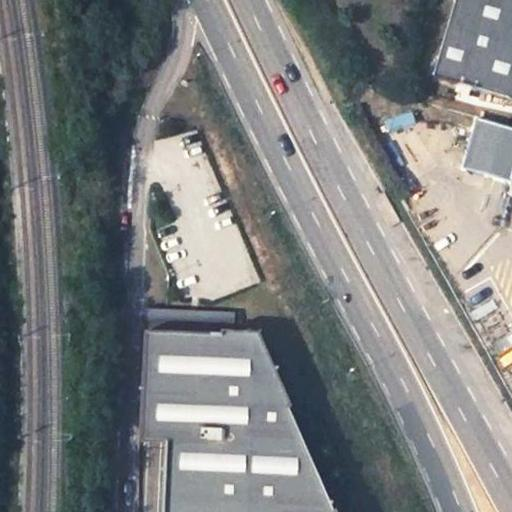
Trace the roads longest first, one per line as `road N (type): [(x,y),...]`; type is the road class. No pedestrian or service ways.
road 1 (primary): [(207,0),(462,511)]
road 2 (primary): [(511,504),(252,0)]
